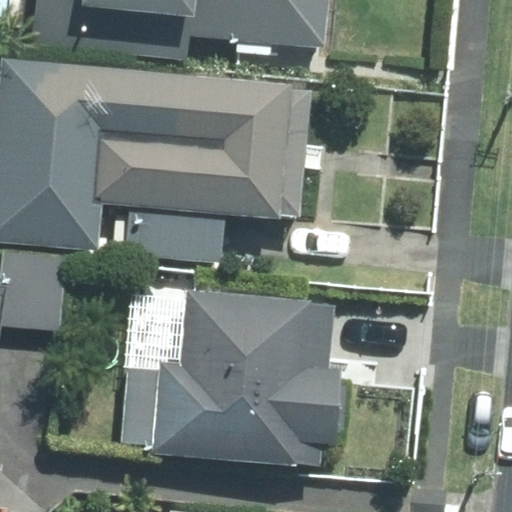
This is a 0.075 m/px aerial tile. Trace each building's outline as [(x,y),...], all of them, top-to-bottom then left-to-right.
[(30,0),(27,43),(182,56),(184,31),(311,43),(314,0),(30,0)] [(306,80),(0,53),(0,236),(90,244),(94,198),(294,216),(306,80)] [(215,237),(120,232),(118,266),(213,272),(215,237)] [(57,265),(0,260),(0,338),(51,342),(57,265)] [(125,362),(118,443),(309,463),(311,435),(323,436),(329,364),(319,363),(324,299),(176,287),(170,365),(125,362)]
